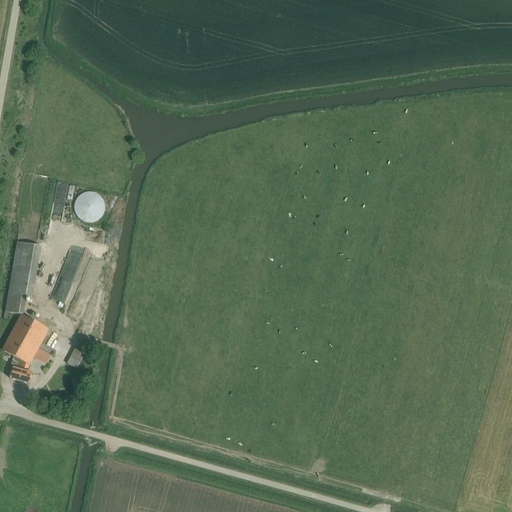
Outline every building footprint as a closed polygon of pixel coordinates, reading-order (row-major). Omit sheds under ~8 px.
[(55,200),(53,235),(62,235),(64,200),(55,200)] [(32,298),(33,288),(40,246),(17,242),(5,312),(21,315),(23,315),(27,297),(32,298)] [(47,288),(56,291),(61,276),(53,273),(47,288)] [(54,350),(41,342),(49,330),(21,315),(2,350),(13,356),(10,367),(13,368),(10,379),(29,384),(32,373),(27,372),(29,364),(38,348),(51,355),(54,350)] [(77,368),(90,344),(79,340),(67,363),(77,368)]
